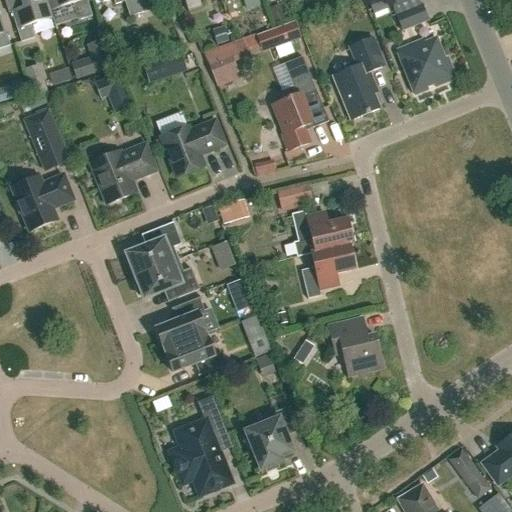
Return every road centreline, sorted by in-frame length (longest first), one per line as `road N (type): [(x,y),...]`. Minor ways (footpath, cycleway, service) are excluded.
road 1 (residential): [(425,412),(363,156),(388,135),(508,88)]
road 2 (residential): [(0,387),(96,393),(127,377),(128,348),(92,244)]
road 3 (residential): [(92,244),(231,189)]
